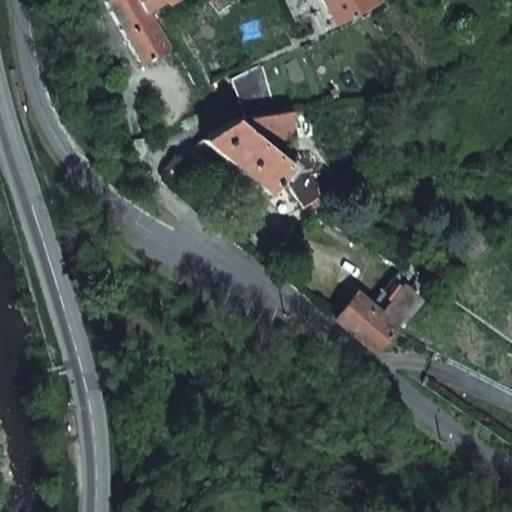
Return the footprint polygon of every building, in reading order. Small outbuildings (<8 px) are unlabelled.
[(106,0),(105,1),(142,63),(168,46),(146,9),(161,0),(166,0),(168,3),(172,0),(106,0)] [(307,0),(316,18),(328,12),(333,22),(376,1),(375,0),(307,0)] [(232,78),(245,116),(277,113),(263,63),(232,78)] [(385,98),(424,92),(410,71),(397,79),(401,84),(381,89),(385,98)] [(245,116),(231,117),(203,137),(201,138),(267,193),(281,176),(303,204),(322,196),(310,156),(287,161),(264,141),(265,141),(293,137),(291,111),(283,112),(277,113),(245,116)] [(373,350),(374,351),(388,337),(400,327),(431,291),(429,290),(402,266),(400,268),(370,302),(356,291),(332,316),(373,350)]
